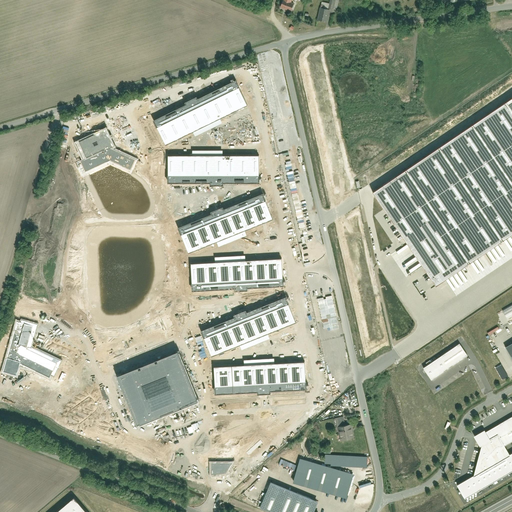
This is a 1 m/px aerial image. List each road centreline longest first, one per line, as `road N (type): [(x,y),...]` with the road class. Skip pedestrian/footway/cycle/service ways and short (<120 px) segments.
road 1 (residential): [(284,42),(369,419),(379,499)]
road 2 (residential): [(0,127),(284,42)]
road 3 (residential): [(284,42),(511,6)]
road 4 (residential): [(191,511),(0,437)]
road 5 (residential): [(379,499),(433,479),(469,413),(511,387)]
